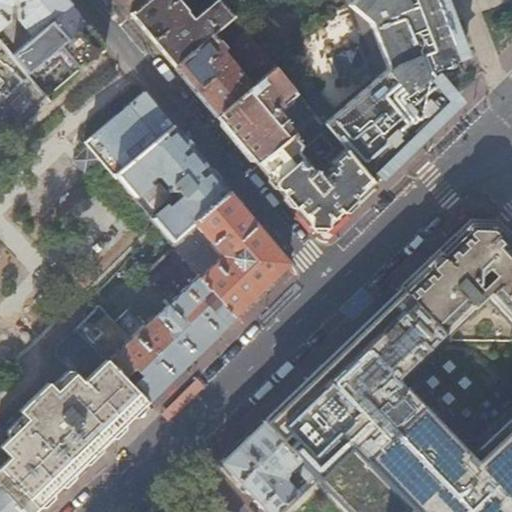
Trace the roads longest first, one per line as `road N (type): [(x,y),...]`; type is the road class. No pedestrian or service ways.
road 1 (residential): [(330,286),(87,0)]
road 2 (primary): [(330,286),(168,441)]
road 3 (primary): [(481,146),(330,286)]
